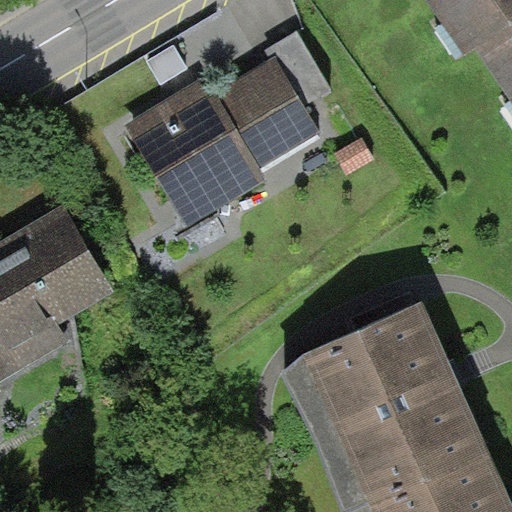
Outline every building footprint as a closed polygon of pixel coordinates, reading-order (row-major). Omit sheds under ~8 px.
[(511,0),(425,0),(466,60),(479,51),(511,99),(511,0)] [(334,90),(299,30),(266,49),(274,62),(217,95),(206,77),(126,125),(185,226),(264,180),(258,171),(324,132),(308,105),(334,90)] [(364,139),(336,153),(347,173),(374,159),(364,139)] [(0,386),(70,346),(58,326),(117,292),(66,205),(0,243),(0,386)] [(308,352),(285,371),(351,511),(489,447),(425,299),(308,352)] [(511,511),(511,499),(489,447),(351,511),(350,511),(511,511)]
